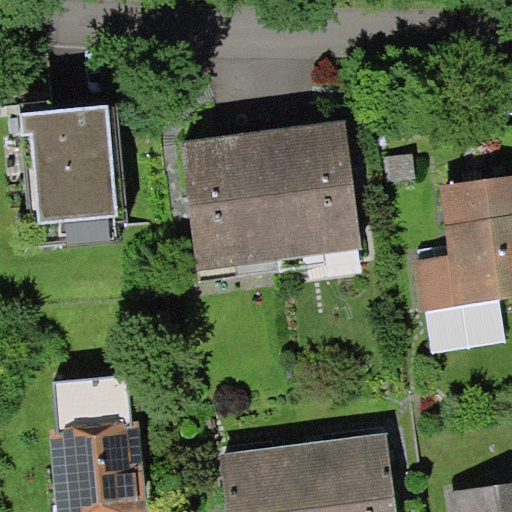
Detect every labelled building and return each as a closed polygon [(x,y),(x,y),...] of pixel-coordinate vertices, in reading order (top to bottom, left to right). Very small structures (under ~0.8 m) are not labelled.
[(53,127),(23,129),(25,157),(38,156),(42,246),(34,246),(36,277),(82,275),(80,251),(146,248),(141,142),(54,146),(53,127)] [(361,128),(276,138),(291,265),(375,256),(361,128)] [(276,138),(191,147),(206,274),(291,265),(276,138)] [(511,302),(511,181),(449,189),(457,253),(422,258),(428,312),(511,302)] [(150,511),(141,379),(63,384),(72,511),(150,511)] [(405,511),(397,440),(313,449),(319,511),(405,511)] [(319,511),(313,449),(228,458),(233,511),(319,511)] [(511,511),(511,491),(457,497),(458,511),(511,511)]
